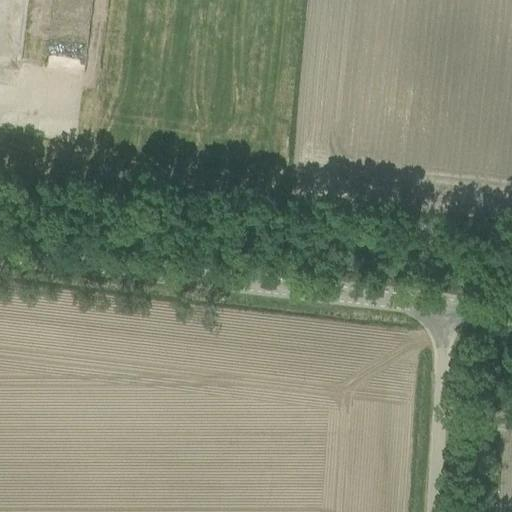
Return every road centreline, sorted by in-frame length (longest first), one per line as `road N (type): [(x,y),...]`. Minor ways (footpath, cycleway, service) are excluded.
road 1 (tertiary): [(0,254),(443,306)]
road 2 (unclassified): [(429,511),(443,306)]
